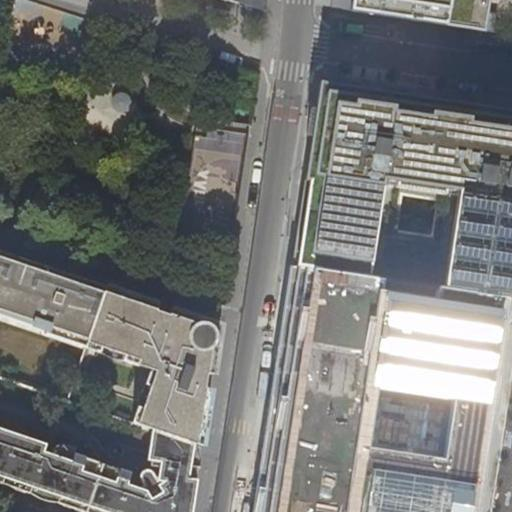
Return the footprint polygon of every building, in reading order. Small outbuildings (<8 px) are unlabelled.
[(511,0),(331,0),(330,8),(348,11),(424,23),(472,30),(476,0),(511,0)] [(488,12),(485,32),(494,33),(497,14),(488,12)] [(511,111),(485,108),(398,95),(345,86),(317,82),(315,94),(311,125),(302,190),(292,267),(511,300),(511,111)] [(231,206),(244,133),(197,124),(184,198),(231,206)] [(0,484),(7,487),(74,510),(79,511),(191,511),(196,484),(203,433),(214,362),(220,326),(61,274),(0,253),(0,316),(44,331),(42,334),(147,369),(130,422),(153,429),(140,477),(0,428),(0,484)] [(265,441),(253,511),(511,511),(511,300),(292,267),(288,289),(265,441)]
